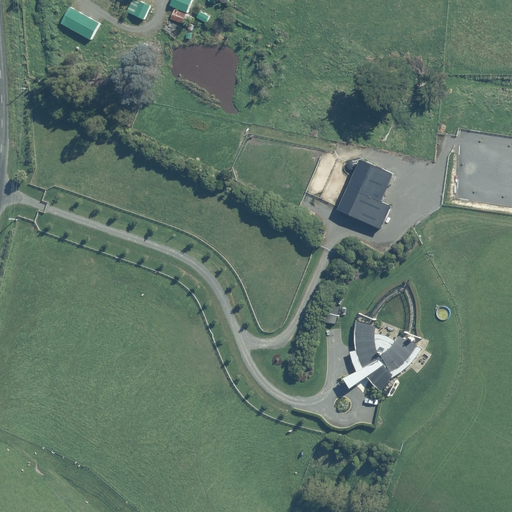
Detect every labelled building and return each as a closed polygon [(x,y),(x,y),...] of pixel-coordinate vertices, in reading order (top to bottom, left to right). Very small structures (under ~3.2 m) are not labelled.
[(191,0),(173,0),(171,7),(186,14),(191,0)] [(393,172),(360,158),(339,208),(384,227),(392,207),(381,202),(393,172)] [(390,238),(385,235),(378,247),(384,250),(390,238)] [(340,307),(328,305),(325,321),(337,324),(340,307)] [(376,370),(369,380),(388,394),(397,379),(391,376),(393,372),(386,367),(388,364),(398,373),(399,373),(400,372),(401,371),(402,371),(403,370),(404,370),(405,369),(406,368),(407,368),(407,367),(408,367),(409,366),(410,365),(411,365),(411,364),(412,363),(413,362),(414,362),(414,361),(415,360),(416,359),(417,358),(418,357),(418,356),(419,355),(419,354),(420,354),(420,353),(421,352),(421,351),(422,350),(422,349),(423,348),(416,345),(418,341),(401,334),(400,335),(400,336),(399,337),(398,338),(398,339),(397,339),(397,340),(396,341),(396,340),(395,340),(394,339),(393,339),(392,338),(391,338),(391,337),(390,337),(389,337),(388,336),(387,336),(386,336),(386,335),(385,335),(384,335),(383,334),(382,334),(381,334),(380,334),(379,334),(378,333),(377,333),(376,333),(375,333),(375,332),(375,331),(375,330),(375,329),(375,328),(375,327),(375,326),(375,325),(357,322),(357,323),(356,324),(356,325),(356,326),(356,327),(356,328),(356,329),(356,330),(356,331),(356,332),(356,333),(356,334),(356,335),(356,336),(356,337),(356,338),(356,339),(356,340),(356,341),(356,342),(356,343),(356,344),(357,344),(357,345),(357,346),(357,347),(357,348),(357,349),(357,350),(358,350),(350,352),(356,370),(344,376),(350,386),(376,370)] [(376,415),(356,411),(354,419),(375,423),(376,415)]
